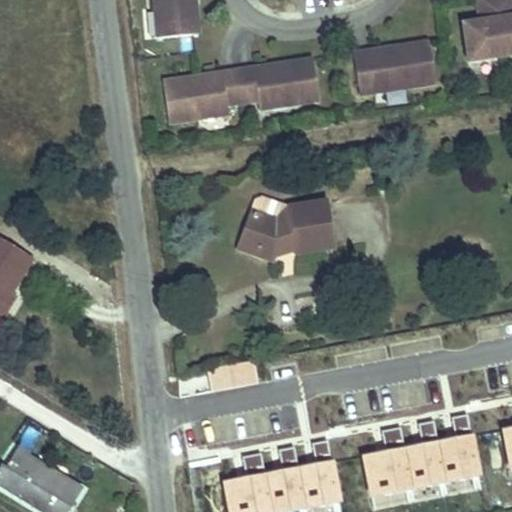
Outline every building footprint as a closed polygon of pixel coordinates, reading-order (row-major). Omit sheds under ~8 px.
[(151,0),(155,36),(194,32),(191,0),(151,0)] [(461,21),(467,58),(511,50),(511,13),(511,14),(509,0),(478,0),(482,18),(461,21)] [(366,49),(349,51),(354,83),(370,80),(371,89),(430,81),(425,40),(388,46),(388,51),(367,54),(366,49)] [(197,74),(160,79),(165,115),(225,106),(224,101),(254,96),(255,101),(314,92),(309,57),(272,63),(273,68),(252,71),(251,66),(218,70),(218,75),(197,79),(197,74)] [(272,63),(251,66),(252,71),(273,68),(272,63)] [(218,70),(197,74),(197,79),(218,75),(218,70)] [(370,80),(354,83),(355,92),(371,89),(370,80)] [(287,249),(327,244),(320,196),(285,200),(264,216),(242,209),(229,245),(269,258),(275,242),(286,242),(287,249)] [(25,247),(0,233),(0,315),(28,268),(17,262),(25,247)] [(366,453),(374,494),(481,473),(469,412),(453,415),(458,435),(439,439),(436,418),(420,421),(424,442),(407,445),(403,425),(384,428),(388,449),(366,453)] [(227,480),(232,511),(283,511),(341,501),(330,439),(314,442),(318,463),(300,466),(296,446),(281,449),(285,469),(267,473),(263,452),(245,456),(249,476),(227,480)] [(0,471),(0,484),(47,511),(69,511),(82,490),(30,458),(33,452),(22,446),(9,468),(4,465),(0,471)]
